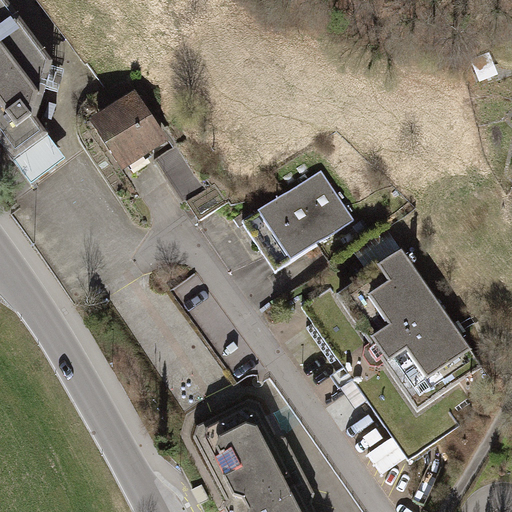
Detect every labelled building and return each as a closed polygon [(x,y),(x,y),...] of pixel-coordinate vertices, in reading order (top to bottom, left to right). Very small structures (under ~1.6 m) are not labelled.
[(53,63),(4,0),(0,0),(0,144),(14,162),(48,136),(37,122),(53,63)] [(474,59),(482,80),(494,75),(486,54),(474,59)] [(133,100),(99,123),(127,165),(161,142),(133,100)] [(179,145),(154,161),(183,205),(187,203),(200,222),(222,207),(210,187),(208,189),(179,145)] [(321,171),(242,224),(276,274),(355,221),(321,171)] [(483,367),(402,250),(336,296),(373,349),(370,351),(377,362),(381,360),(418,413),(483,367)] [(195,273),(172,290),(240,383),(249,376),(260,375),(266,371),(195,273)] [(197,427),(194,438),(227,502),(237,505),(239,504),(242,511),(316,511),(309,497),(299,494),(296,488),(302,485),(296,473),(290,476),(287,471),(290,461),(260,403),(248,400),(197,427)] [(208,499),(201,486),(191,491),(198,504),(208,499)]
